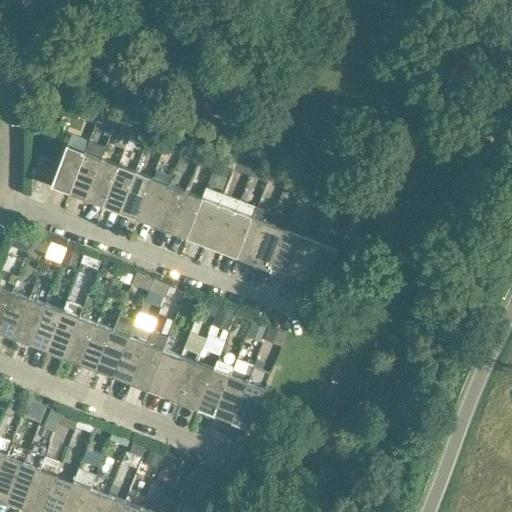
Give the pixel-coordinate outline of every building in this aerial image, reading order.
[(84,101),(80,112),(94,117),(98,107),(84,101)] [(113,114),(102,109),(98,118),(109,123),(113,114)] [(150,126),(136,120),(133,129),(147,135),(150,126)] [(89,140),(85,151),(69,192),(86,199),(106,146),(89,140)] [(69,192),(85,151),(68,144),(52,186),(69,192)] [(103,205),(119,164),(102,158),(106,147),(106,146),(86,199),(103,205)] [(233,169),(238,157),(221,151),(221,152),(217,162),(233,169)] [(250,175),(254,163),(238,157),(233,169),(250,175)] [(271,169),(254,163),(250,175),(266,181),(271,169)] [(120,212),(135,171),(119,164),(103,205),(120,212)] [(136,218),(152,177),(135,171),(120,212),(136,218)] [(153,225),(169,183),(152,177),(136,218),(153,225)] [(170,231),(186,190),(169,183),(153,225),(170,231)] [(203,196),(187,238),(204,244),(223,194),(206,187),(203,196)] [(187,238),(203,196),(186,190),(170,231),(187,238)] [(223,194),(204,244),(221,251),(240,200),(223,194)] [(240,200),(221,251),(237,257),(257,207),(240,200)] [(257,207),(237,257),(254,264),(270,222),(273,213),(257,207)] [(271,270),(287,229),(270,222),(254,264),(271,270)] [(288,277),(303,235),(287,229),(271,270),(288,277)] [(305,283),(320,242),(303,235),(288,277),(305,283)] [(322,290),(323,289),(338,248),(320,242),(305,283),(322,290)] [(83,255),(69,250),(64,261),(79,267),(83,255)] [(101,261),(84,255),(81,263),(98,269),(101,261)] [(116,269),(104,264),(101,272),(113,277),(116,269)] [(123,272),(120,279),(131,284),(134,276),(123,272)] [(147,279),(135,274),(131,283),(143,288),(147,279)] [(167,287),(153,281),(149,291),(162,297),(167,287)] [(0,323),(13,290),(0,284),(0,323)] [(0,323),(0,332),(14,337),(30,296),(13,290),(0,323)] [(14,337),(31,344),(47,303),(30,296),(14,337)] [(63,309),(47,350),(64,357),(80,316),(84,307),(67,300),(63,309)] [(219,307),(203,300),(199,310),(216,317),(219,307)] [(47,303),(31,344),(47,350),(63,309),(47,303)] [(236,313),(220,307),(212,326),(228,332),(236,313)] [(114,329),(98,370),(115,376),(135,324),(137,320),(120,313),(114,329)] [(80,316),(64,357),(81,363),(97,322),(80,316)] [(259,350),(268,327),(253,321),(244,344),(259,350)] [(114,329),(97,322),(81,363),(98,370),(114,329)] [(135,324),(115,376),(131,383),(147,342),(152,330),(135,324)] [(274,329),(268,327),(264,339),(282,346),(287,334),(274,329)] [(147,342),(131,383),(148,389),(164,348),(147,342)] [(181,355),(164,348),(148,389),(165,396),(181,355)] [(165,396),(182,402),(198,361),(181,355),(165,396)] [(234,366),(215,415),(232,422),(254,366),(254,365),(237,358),(234,366)] [(214,367),(199,409),(215,415),(234,366),(217,360),(214,367)] [(182,402),(198,409),(214,367),(198,361),(182,402)] [(271,372),(254,366),(232,422),(250,429),(266,387),(271,372)] [(55,431),(62,413),(50,408),(43,427),(55,431)] [(74,429),(77,420),(62,414),(59,423),(74,429)] [(147,446),(134,441),(129,452),(142,457),(147,446)] [(8,455),(0,474),(0,499),(8,503),(29,450),(12,444),(8,455)] [(163,453),(151,449),(147,461),(158,465),(163,453)] [(29,450),(8,503),(25,509),(45,456),(29,450)] [(45,456),(25,509),(32,511),(43,511),(58,474),(62,463),(45,456)] [(213,475),(196,468),(191,482),(208,489),(213,475)] [(75,480),(62,511),(81,511),(92,487),(96,475),(79,469),(75,480)] [(168,487),(172,477),(161,472),(157,483),(168,487)] [(43,511),(62,511),(75,480),(58,474),(43,511)] [(101,511),(108,493),(92,487),(81,511),(101,511)] [(120,511),(125,500),(108,493),(101,511),(120,511)] [(120,511),(139,511),(142,506),(125,500),(120,511)]
